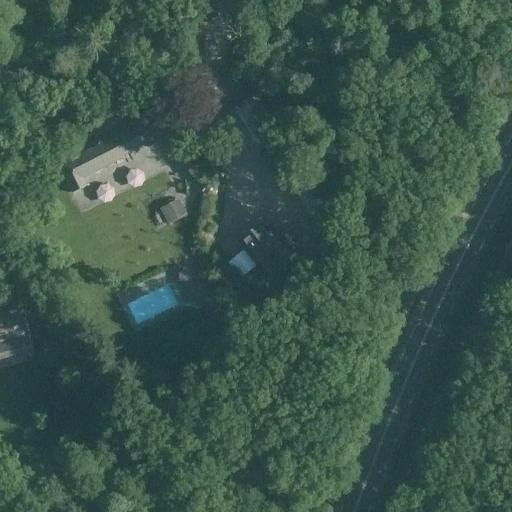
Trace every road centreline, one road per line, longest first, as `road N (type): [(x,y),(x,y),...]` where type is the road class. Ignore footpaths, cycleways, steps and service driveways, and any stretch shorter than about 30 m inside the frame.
road 1 (secondary): [(360,511),(438,306),(511,168)]
road 2 (unclassified): [(0,100),(215,0)]
